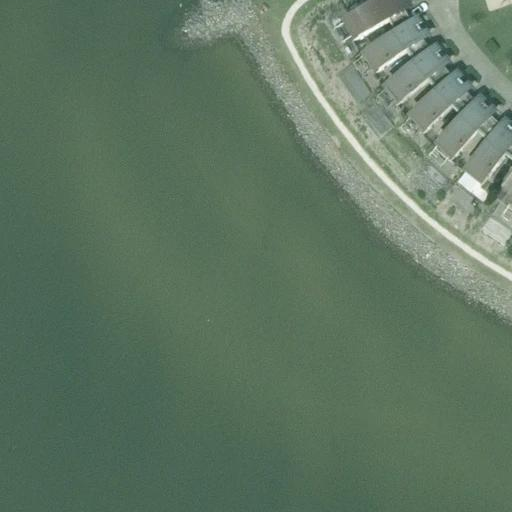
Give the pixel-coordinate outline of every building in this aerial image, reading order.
[(361,3),(344,13),(348,20),(358,39),(395,19),(394,16),(405,9),(399,0),(384,0),(365,11),(361,3)] [(412,46),(423,38),(414,24),(415,24),(414,23),(367,54),(379,72),(414,49),(412,46)] [(433,74),(443,66),(433,53),(434,52),(433,51),(389,87),(402,103),(436,77),(433,74)] [(427,132),(459,103),(456,100),(466,91),(454,79),(455,78),(454,77),(412,116),(427,132)] [(365,110),(373,120),(378,115),(386,126),(394,120),(377,100),(365,110)] [(455,159),(484,127),(481,125),(490,115),(478,104),(478,103),(477,102),(439,144),(455,159)] [(484,183),(511,150),(508,148),(511,142),(511,134),(503,127),(503,126),(502,125),(467,170),(484,183)]
